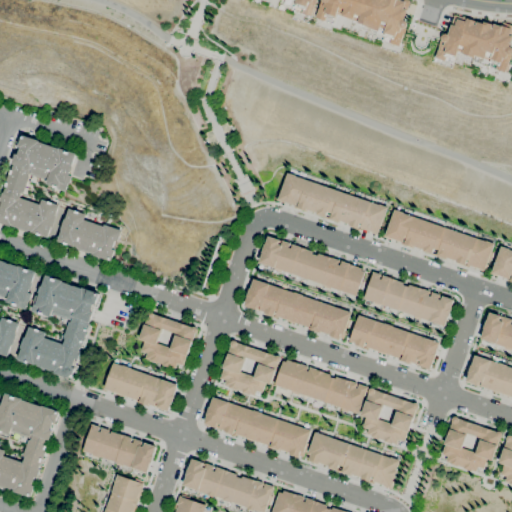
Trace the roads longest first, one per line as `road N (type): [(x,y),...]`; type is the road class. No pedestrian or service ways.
road 1 (residential): [(0,240),(511,415)]
road 2 (residential): [(397,511),(0,372)]
road 3 (residential): [(153,511),(259,217)]
road 4 (residential): [(511,298),(259,217)]
road 5 (residential): [(0,112),(88,140),(78,175)]
